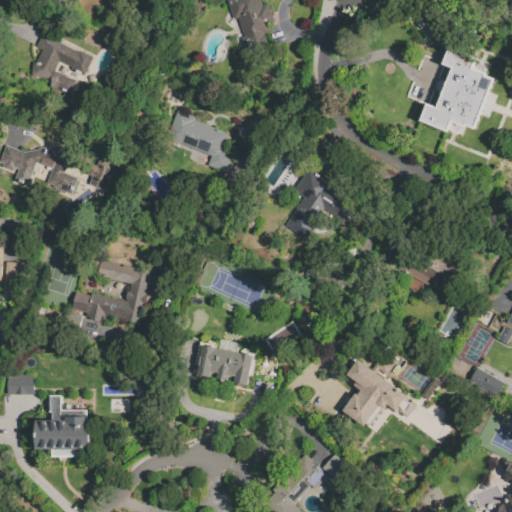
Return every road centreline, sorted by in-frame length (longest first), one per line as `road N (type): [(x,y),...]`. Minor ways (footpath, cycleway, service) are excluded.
road 1 (residential): [(511,214),(396,161),(346,121),(321,68),(340,0)]
road 2 (residential): [(210,459),(148,468),(102,511)]
